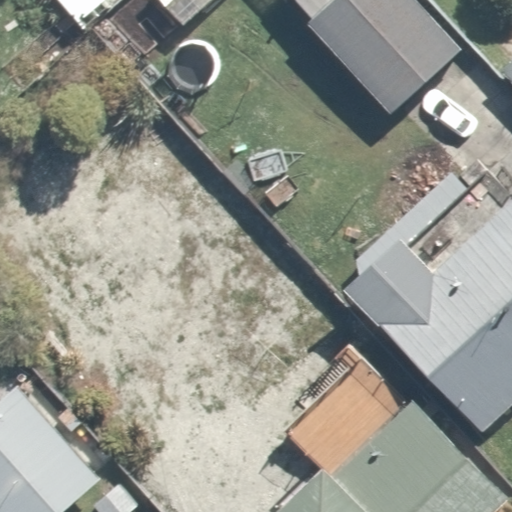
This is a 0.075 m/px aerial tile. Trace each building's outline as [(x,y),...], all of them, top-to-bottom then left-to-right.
[(207,0),(152,0),(177,27),(207,0)] [(220,0),(220,1),(220,3),(219,6),(219,9),(219,11),(219,14),(219,17),(220,19),(220,22),(221,24),(222,26),(224,29),(226,31),(227,33),(229,34),(231,36),(233,37),(236,39),(238,40),(241,41),(243,41),(246,41),(249,42),(251,41),(254,41),(256,41),(259,40),(261,39),(264,38),(266,36),(268,35),(270,33),(272,31),(273,29),(275,27),(276,24),(277,22),(278,19),(278,17),(279,14),(279,12),(279,9),(278,6),(278,4),(277,1),(276,0),(220,0)] [(427,0),(292,0),(382,107),(462,41),(427,0)] [(511,51),(501,62),(511,72),(511,51)] [(511,405),(511,170),(485,143),(335,278),(483,433),(511,405)] [(0,392),(0,511),(55,511),(101,475),(22,376),(0,392)] [(317,447),(245,511),(489,511),(509,494),(410,385),(328,460),(317,447)]
